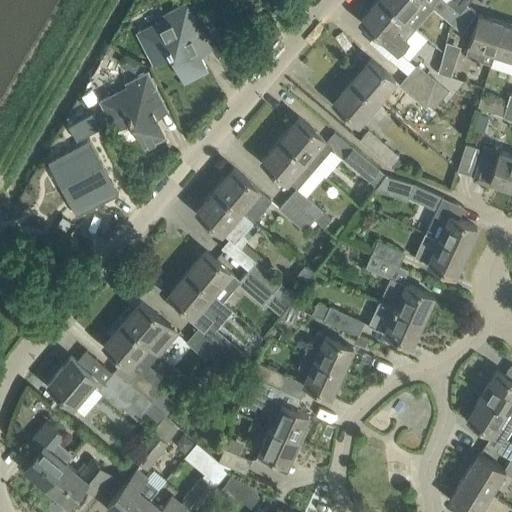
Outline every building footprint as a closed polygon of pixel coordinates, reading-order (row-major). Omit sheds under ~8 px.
[(414,28),(402,18),(381,0),(377,0),(361,19),(396,48),(414,28)] [(416,0),(424,0),(450,22),(459,13),(446,2),(443,0),(381,0),(402,18),(416,0)] [(448,0),(446,2),(459,13),(466,4),(467,4),(468,2),(470,0),(448,0)] [(140,32),(146,44),(155,62),(156,61),(155,60),(171,52),(184,79),(206,68),(189,34),(200,29),(188,4),(165,16),(166,19),(140,32)] [(466,4),(459,13),(450,22),(462,32),(476,12),(467,4),(466,4)] [(494,53),(504,23),(478,14),(465,56),(490,64),(494,53)] [(511,25),(504,23),(494,53),(511,58),(511,25)] [(119,63),(134,72),(140,63),(124,54),(119,63)] [(370,58),(351,80),(376,102),(377,101),(388,111),(402,95),(391,85),(395,80),(385,71),(370,58)] [(438,72),(451,76),(455,64),(442,60),(438,72)] [(416,65),(407,74),(428,93),(428,104),(433,108),(447,92),(416,64),(416,65)] [(125,83),(126,86),(99,100),(105,113),(114,130),(116,129),(115,128),(130,120),(144,146),(166,135),(149,102),(161,96),(148,71),(125,83)] [(407,74),(398,84),(425,108),(428,104),(428,93),(407,74)] [(376,102),(351,80),(333,101),(358,123),(376,102)] [(511,107),(506,105),(482,97),(478,106),(503,114),(503,116),(511,119),(511,107)] [(91,112),(72,122),(79,135),(75,137),(77,140),(100,129),(91,112)] [(299,116),(280,138),(315,168),(333,146),(299,116)] [(402,161),(398,157),(399,155),(368,129),(359,139),(394,170),(402,161)] [(90,138),(55,157),(77,200),(70,203),(77,215),(96,205),(95,203),(101,200),(102,202),(119,194),(111,180),(109,181),(106,176),(109,174),(90,138)] [(315,168),(280,138),(262,160),(286,181),(287,180),(296,188),(297,188),(315,168)] [(110,142),(101,147),(113,170),(122,165),(110,142)] [(457,170),(470,175),(479,148),(466,144),(457,170)] [(489,181),(511,188),(511,154),(484,146),(473,180),(488,185),(489,181)] [(344,158),(369,180),(378,169),(353,147),(344,158)] [(234,167),(215,189),(240,210),(253,221),(272,200),(234,167)] [(435,210),(436,210),(442,196),(415,183),(408,197),(435,210)] [(296,188),(287,199),(312,221),(322,210),(297,188),(296,188)] [(242,233),(253,221),(240,210),(215,189),(196,210),(234,243),(242,233)] [(312,221),(287,199),(279,208),(304,230),(312,221)] [(425,232),(439,238),(438,239),(465,252),(477,227),(450,214),(449,216),(436,210),(435,210),(425,232)] [(425,232),(414,256),(455,275),(465,252),(438,239),(439,238),(425,232)] [(378,239),(372,253),(399,265),(405,251),(378,239)] [(206,250),(187,271),(222,301),(222,302),(240,281),(239,280),(239,279),(230,271),(206,250)] [(399,265),(372,253),(366,266),(389,277),(402,282),(408,269),(399,265)] [(247,269),(273,292),(282,281),(256,259),(255,260),(247,269)] [(247,269),(239,279),(239,280),(240,281),(264,302),(272,293),(273,292),(247,269)] [(187,271),(168,293),(202,322),(203,321),(204,322),(222,301),(187,271)] [(423,319),(433,296),(402,282),(389,277),(379,300),(395,307),(423,319)] [(379,300),(369,325),(412,343),(423,319),(395,307),(379,300)] [(141,301),(122,322),(158,354),(161,351),(178,333),(141,301)] [(306,354),(311,356),(310,358),(341,372),(353,347),(321,332),(326,321),(324,320),(289,304),(280,316),(316,332),(311,344),(306,354)] [(330,306),(324,320),(326,321),(358,336),(364,322),(330,306)] [(223,338),(203,321),(202,322),(194,332),(214,349),(223,338)] [(122,322),(104,343),(123,360),(137,372),(129,381),(152,401),(162,390),(155,384),(142,373),(149,364),(158,354),(122,322)] [(214,349),(194,332),(186,342),(205,358),(214,349)] [(330,396),(341,372),(310,358),(311,356),(306,354),(304,353),(298,367),(309,371),(303,383),(330,396)] [(71,355),(48,383),(74,404),(84,392),(92,383),(97,377),(78,361),(71,355)] [(260,362),(253,377),(280,388),(287,374),(260,362)] [(511,379),(496,370),(481,395),(511,414),(511,379)] [(113,372),(104,383),(127,403),(129,401),(142,412),(144,410),(157,422),(165,412),(152,401),(129,381),(127,383),(113,372)] [(267,425),(269,426),(298,438),(302,439),(308,426),(304,425),(308,415),(275,399),(280,388),(253,377),(244,397),(253,402),(271,416),(267,425)] [(511,428),(511,414),(481,395),(467,418),(493,434),(486,444),(495,450),(504,437),(506,438),(511,428)] [(58,441),(63,434),(46,420),(30,440),(40,448),(24,467),(46,485),(65,462),(72,453),(58,441)] [(298,438),(269,426),(255,458),(277,468),(281,461),(286,463),(290,455),(294,456),(302,439),(298,438)] [(131,455),(147,468),(167,443),(152,430),(131,455)] [(511,442),(506,438),(504,437),(495,450),(511,460),(511,442)] [(251,459),(224,447),(217,461),(230,467),(245,473),(251,459)] [(478,452),(463,475),(490,492),(505,469),(478,452)] [(65,462),(46,485),(67,503),(83,485),(93,493),(109,474),(92,459),(87,465),(84,462),(76,472),(65,462)] [(230,467),(217,461),(203,477),(201,476),(183,497),(196,508),(230,467)] [(107,505),(115,511),(138,511),(149,499),(137,489),(147,477),(137,468),(107,505)] [(478,511),(490,492),(463,475),(449,499),(469,511),(478,511)] [(241,492),(247,483),(232,476),(221,489),(235,501),(241,492)] [(247,483),(241,492),(254,503),(264,490),(247,483)] [(149,499),(138,511),(175,511),(181,505),(171,496),(161,508),(149,499)]
